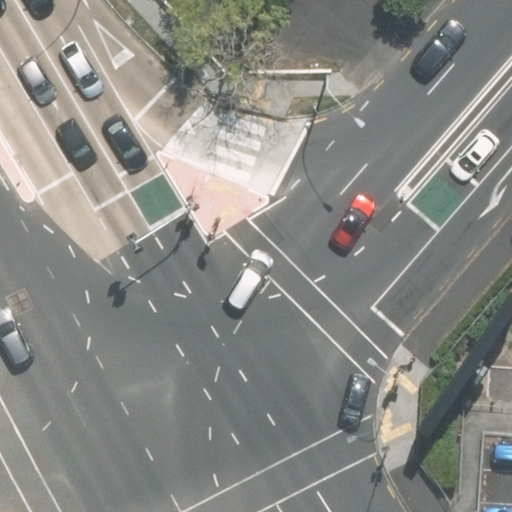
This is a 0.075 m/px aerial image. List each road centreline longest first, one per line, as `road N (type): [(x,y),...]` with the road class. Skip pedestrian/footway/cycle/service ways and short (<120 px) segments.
road 1 (primary): [(62,0),(140,81),(202,126),(287,152),(334,144),(482,44)]
road 2 (secondary): [(221,286),(327,202),(482,44)]
road 3 (primary): [(21,0),(221,286)]
road 4 (secondary): [(511,146),(373,302),(274,372)]
road 5 (primary): [(93,407),(0,242)]
road 6 (secondary): [(274,372),(93,407)]
road 7 (secondary): [(93,407),(221,286)]
road 8 (primary): [(274,372),(362,511)]
